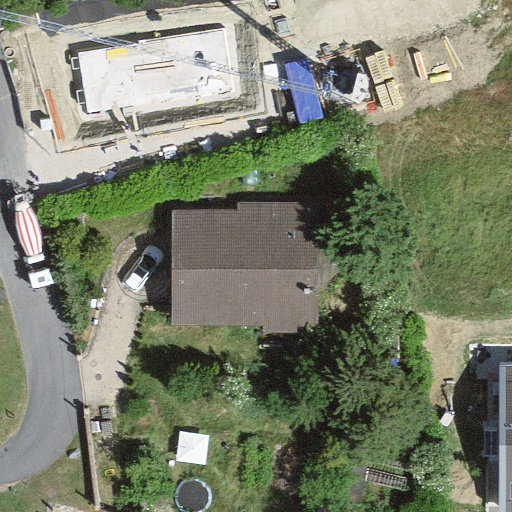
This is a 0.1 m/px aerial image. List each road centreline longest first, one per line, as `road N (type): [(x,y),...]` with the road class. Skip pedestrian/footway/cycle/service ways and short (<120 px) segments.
road 1 (residential): [(0,469),(25,460),(45,439),(59,387),(0,144)]
road 2 (unknown): [(59,387),(89,380),(138,262)]
